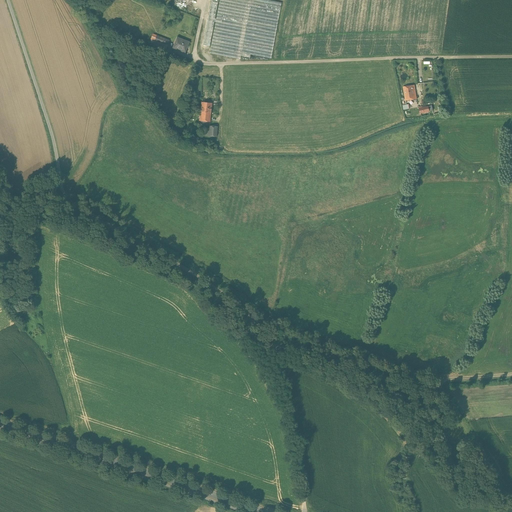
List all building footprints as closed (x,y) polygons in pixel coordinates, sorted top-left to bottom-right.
[(281,3),(267,0),(219,0),(210,54),(240,59),(241,56),(250,58),(250,55),(271,59),(281,3)] [(169,40),(156,35),(154,41),(153,44),(152,46),(165,51),(169,40)] [(189,42),(177,37),(173,46),(180,49),(179,50),(185,53),(189,42)] [(414,86),(404,87),(406,100),(416,99),(414,86)] [(212,103),(201,102),(200,112),(211,113),(212,103)] [(211,113),(200,112),(199,121),(210,122),(211,113)] [(217,126),(209,126),(209,128),(208,136),(216,137),(217,126)]
